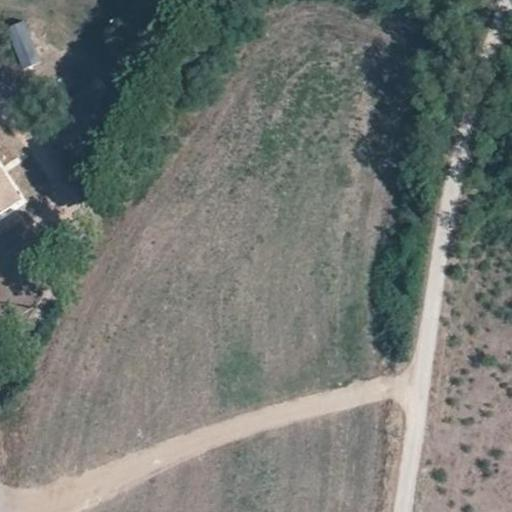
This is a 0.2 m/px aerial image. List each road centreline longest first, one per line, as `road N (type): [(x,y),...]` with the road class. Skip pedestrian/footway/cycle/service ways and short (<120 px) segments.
road 1 (unclassified): [(410,511),(452,206),(511,21)]
road 2 (unknown): [(0,487),(67,474),(303,389),(428,376)]
road 3 (unknown): [(0,268),(41,184),(31,143),(0,101)]
